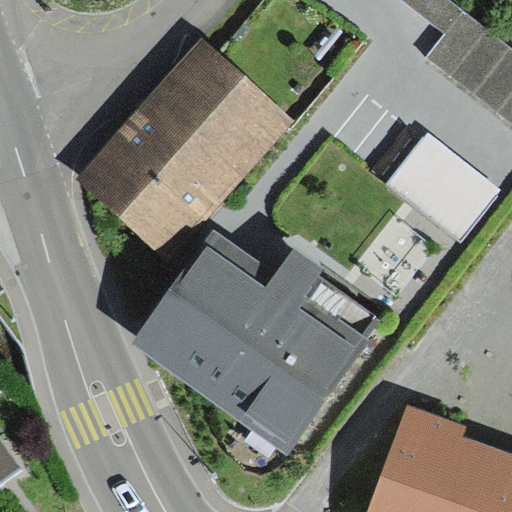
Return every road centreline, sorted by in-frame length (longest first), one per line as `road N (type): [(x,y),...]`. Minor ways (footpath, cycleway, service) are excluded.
road 1 (secondary): [(163,511),(107,411),(70,320),(8,121)]
road 2 (residential): [(8,121),(112,85),(198,0)]
